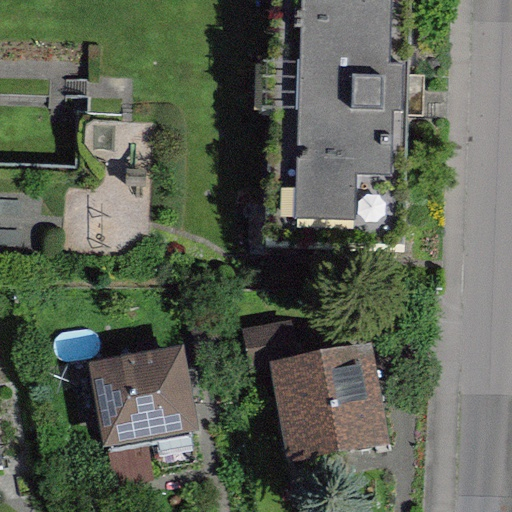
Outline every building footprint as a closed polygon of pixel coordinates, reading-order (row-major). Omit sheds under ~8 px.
[(412,0),(274,0),(272,68),(290,69),(289,118),(271,117),(268,204),(286,205),(285,249),(405,252),(412,0)] [(220,324),(193,328),(200,372),(227,367),(220,324)] [(248,337),(254,366),(294,360),(289,330),(248,337)] [(177,359),(98,372),(112,453),(156,445),(158,458),(193,452),(183,393),(196,391),(193,372),(180,374),(177,359)] [(362,362),(285,375),(299,455),(376,442),(362,362)]
